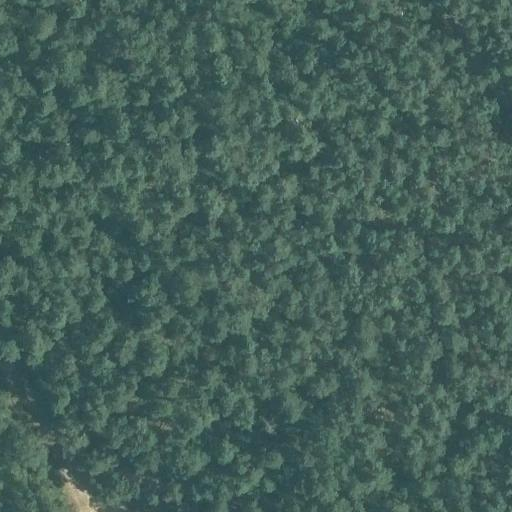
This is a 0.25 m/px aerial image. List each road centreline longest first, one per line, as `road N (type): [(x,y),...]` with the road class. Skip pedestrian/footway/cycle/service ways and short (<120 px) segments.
road 1 (track): [(0,358),(105,511)]
road 2 (track): [(511,104),(435,0)]
